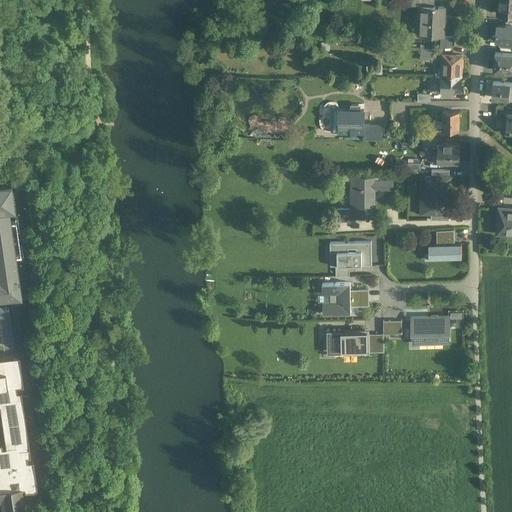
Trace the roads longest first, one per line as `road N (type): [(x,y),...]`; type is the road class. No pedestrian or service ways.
road 1 (residential): [(476,291),(483,0)]
road 2 (residential): [(479,456),(476,291)]
